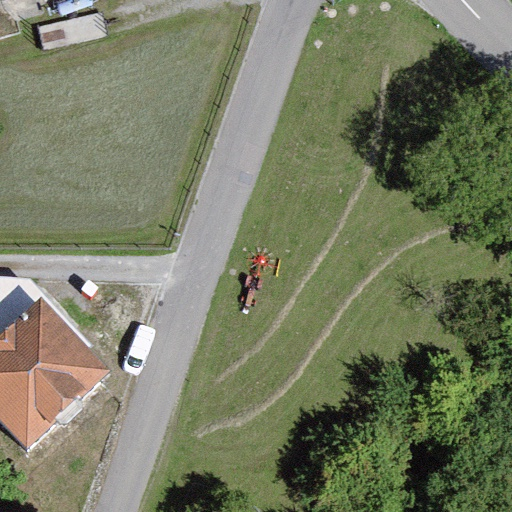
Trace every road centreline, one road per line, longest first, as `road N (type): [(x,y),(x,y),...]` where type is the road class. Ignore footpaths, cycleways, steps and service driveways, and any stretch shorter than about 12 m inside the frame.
road 1 (residential): [(293,0),(196,272)]
road 2 (residential): [(196,272),(115,511)]
road 3 (residential): [(196,272),(0,268)]
